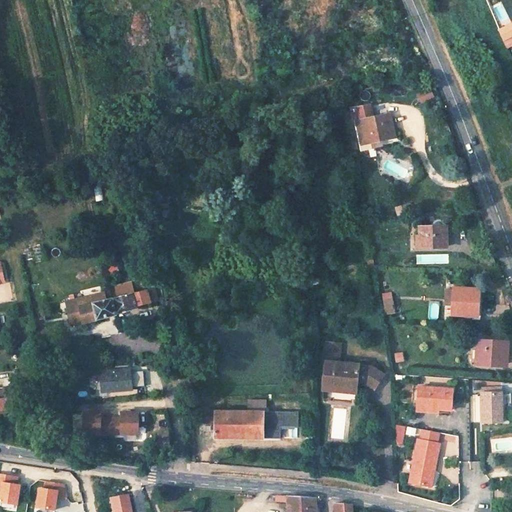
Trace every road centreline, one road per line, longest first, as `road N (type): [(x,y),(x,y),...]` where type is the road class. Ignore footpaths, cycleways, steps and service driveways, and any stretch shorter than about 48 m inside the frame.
road 1 (residential): [(423,511),(379,496),(129,475),(0,452)]
road 2 (tertiary): [(410,0),(511,259)]
